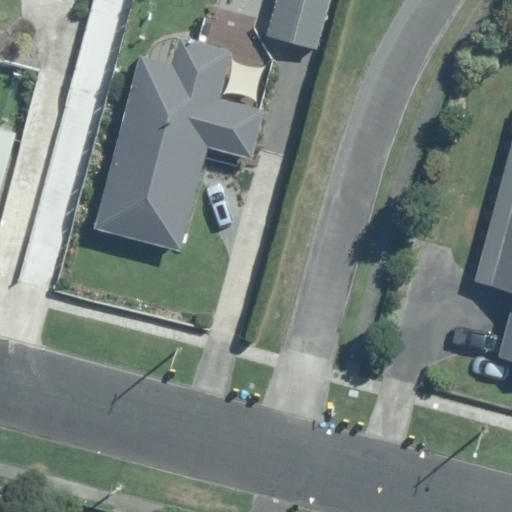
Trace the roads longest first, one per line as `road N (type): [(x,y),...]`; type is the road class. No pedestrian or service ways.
road 1 (residential): [(280,459),(358,122),(420,0)]
road 2 (residential): [(0,384),(280,459)]
road 3 (residential): [(280,459),(480,511)]
